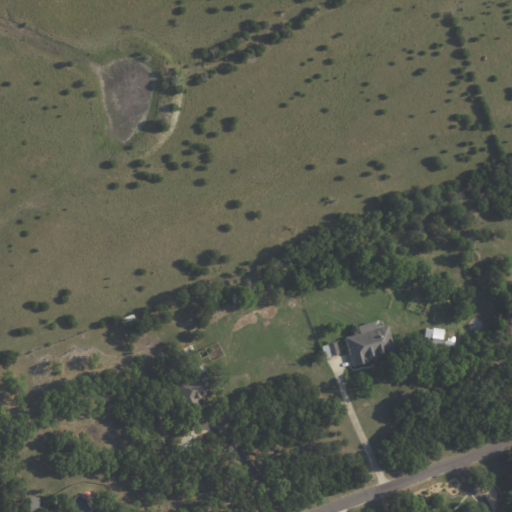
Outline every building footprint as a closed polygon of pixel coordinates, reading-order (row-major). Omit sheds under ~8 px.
[(393,353),(386,325),(374,327),(372,321),(355,325),(357,333),(343,337),(350,364),(393,353)] [(441,345),(443,329),(424,327),(422,343),(441,345)] [(319,346),(322,357),(336,353),(333,342),(319,346)] [(171,379),(182,407),(212,394),(201,367),(171,379)] [(28,511),(37,511),(38,497),(28,497),(28,511)]
